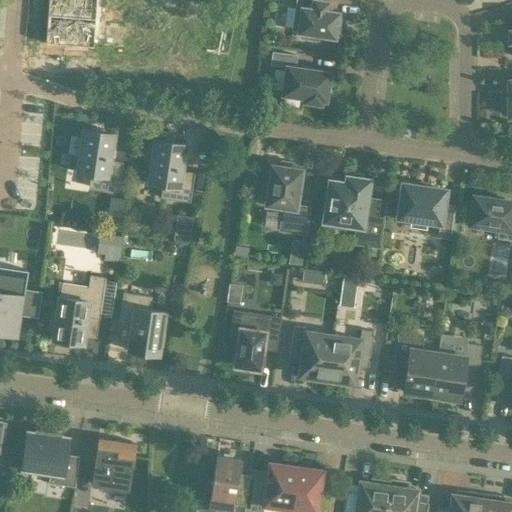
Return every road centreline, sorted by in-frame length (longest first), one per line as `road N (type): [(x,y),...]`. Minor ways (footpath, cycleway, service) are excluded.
road 1 (residential): [(511,456),(0,382)]
road 2 (residential): [(360,142),(75,98),(8,73)]
road 3 (residential): [(407,0),(458,13),(467,156)]
road 4 (residential): [(360,142),(378,15),(401,0)]
road 5 (residential): [(8,73),(1,201)]
